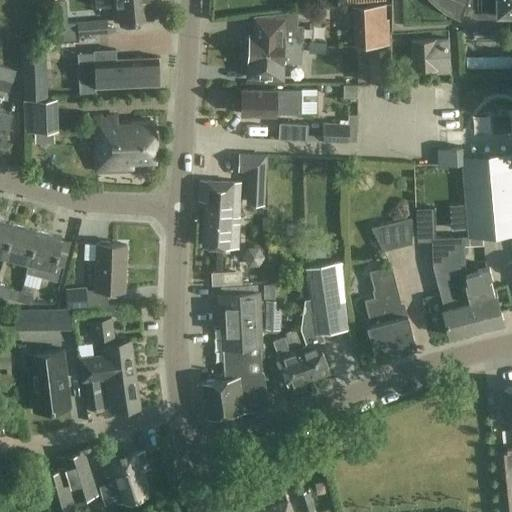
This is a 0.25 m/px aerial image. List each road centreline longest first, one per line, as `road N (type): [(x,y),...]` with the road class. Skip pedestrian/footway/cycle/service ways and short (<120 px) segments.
road 1 (tertiary): [(194,458),(451,358),(511,343)]
road 2 (residential): [(194,458),(174,322),(183,207)]
road 3 (residential): [(183,207),(195,0)]
road 4 (residential): [(0,182),(59,200),(183,207)]
